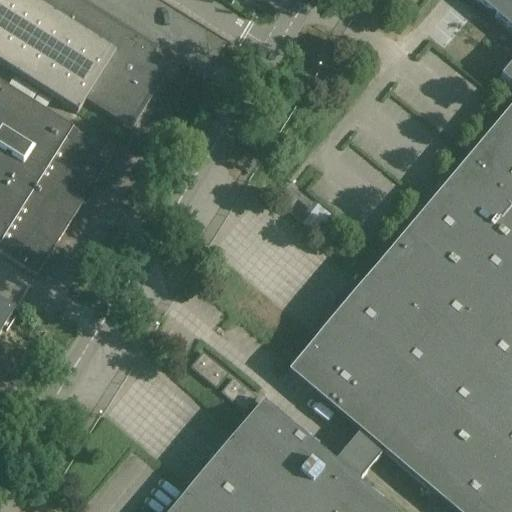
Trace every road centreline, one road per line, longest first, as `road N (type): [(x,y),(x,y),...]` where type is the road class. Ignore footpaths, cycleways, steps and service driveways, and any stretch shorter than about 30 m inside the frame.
road 1 (residential): [(0,482),(275,50)]
road 2 (unknown): [(356,104),(327,145),(328,162),(377,203)]
